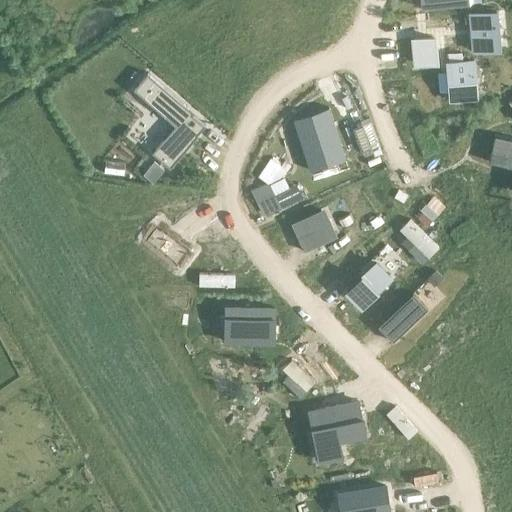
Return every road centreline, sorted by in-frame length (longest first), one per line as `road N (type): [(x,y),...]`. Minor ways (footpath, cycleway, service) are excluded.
road 1 (residential): [(367,50),(294,79),(259,109),(228,182),(231,208),(295,290),(462,460),(470,511)]
road 2 (unknown): [(330,65),(402,182)]
